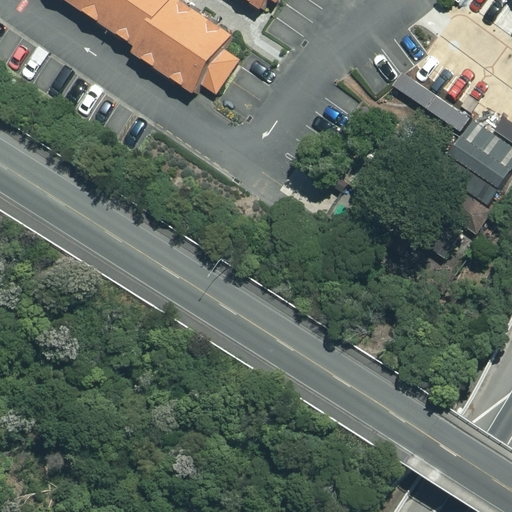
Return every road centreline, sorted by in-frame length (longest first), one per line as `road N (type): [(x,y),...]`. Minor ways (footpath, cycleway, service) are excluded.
road 1 (tertiary): [(511,488),(0,163)]
road 2 (trunk): [(443,511),(511,397)]
